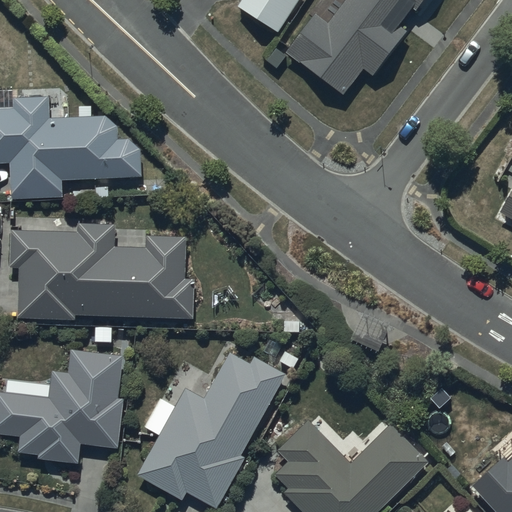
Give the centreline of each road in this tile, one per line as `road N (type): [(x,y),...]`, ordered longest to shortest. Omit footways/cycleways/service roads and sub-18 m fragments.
road 1 (residential): [(103,0),(215,115),(355,226)]
road 2 (residential): [(355,226),(511,18)]
road 3 (residential): [(355,226),(511,331)]
